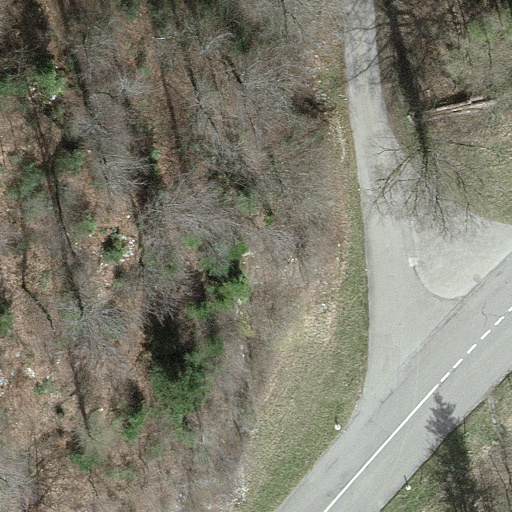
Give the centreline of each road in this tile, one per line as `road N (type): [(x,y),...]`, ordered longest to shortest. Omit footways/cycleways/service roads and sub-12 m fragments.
road 1 (track): [(453,365),(386,203),(358,0)]
road 2 (secondary): [(322,511),(511,306)]
